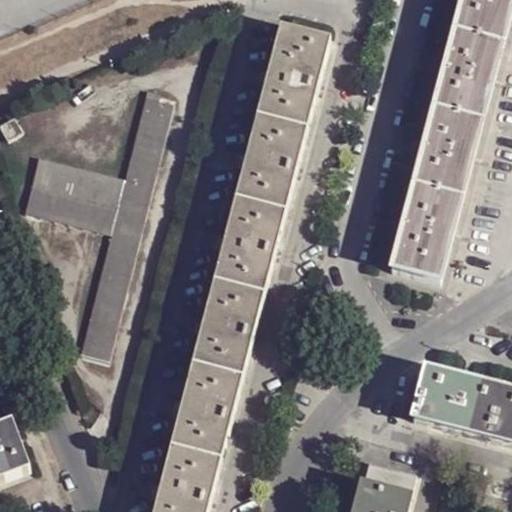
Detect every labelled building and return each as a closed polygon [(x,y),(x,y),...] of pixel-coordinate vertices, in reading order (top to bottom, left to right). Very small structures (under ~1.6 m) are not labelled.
[(511,0),(464,0),(455,37),(434,113),(391,275),(439,287),(482,128),(503,50),(511,12),(511,0)] [(210,511),(330,47),(283,35),(157,511),(210,511)] [(110,367),(174,108),(158,105),(159,98),(147,95),(125,184),(111,239),(82,359),(110,367)] [(23,136),(15,121),(0,129),(0,130),(8,144),(23,136)] [(111,239),(125,184),(39,162),(25,217),(111,239)] [(511,396),(428,375),(416,424),(511,448),(511,396)] [(0,485),(32,473),(14,426),(0,431),(0,485)] [(408,511),(417,480),(370,467),(358,511),(408,511)]
